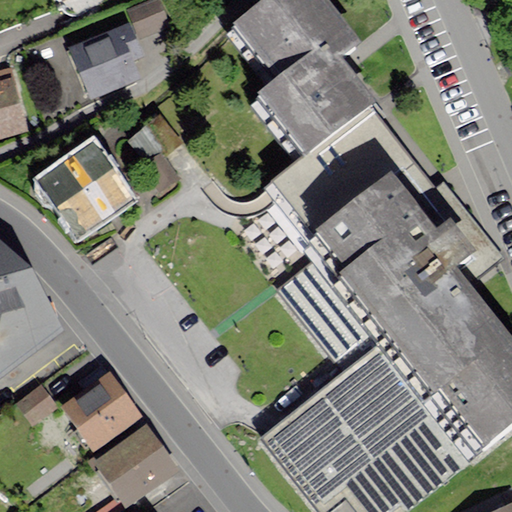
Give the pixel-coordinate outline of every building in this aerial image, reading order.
[(279,184),(322,240),(309,250),(320,264),(285,289),(343,366),(373,344),(384,358),(270,444),(321,511),(326,511),(350,494),(363,511),(402,511),(481,452),(478,449),(511,423),(511,339),(453,261),(471,247),(461,234),(450,219),(434,231),(391,175),(408,162),(371,114),(377,109),(376,108),(343,66),(334,54),(354,39),(324,0),(269,0),(230,30),(276,90),(261,101),(307,162),(279,184)] [(158,1),(130,13),(142,40),(170,28),(158,1)] [(72,49),(91,96),(138,78),(130,60),(142,55),(130,25),(72,49)] [(66,105),(52,59),(26,67),(40,113),(66,105)] [(0,90),(0,137),(32,130),(20,85),(0,90)] [(93,141),(41,180),(83,235),(135,196),(93,141)] [(0,381),(60,336),(35,280),(0,246),(0,381)] [(65,406),(93,446),(138,415),(111,375),(65,406)] [(16,408),(32,429),(57,411),(41,390),(16,408)] [(97,462),(124,501),(175,466),(147,427),(97,462)]
